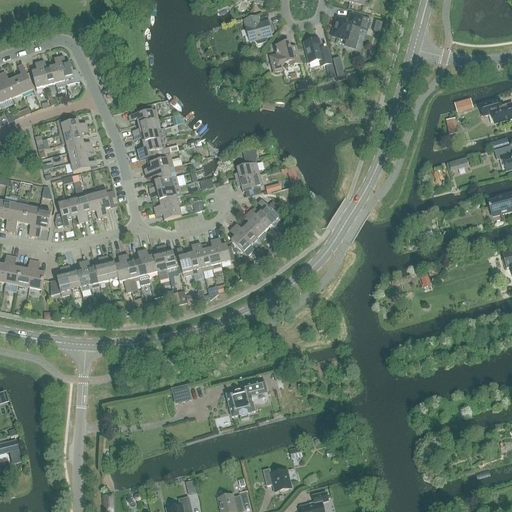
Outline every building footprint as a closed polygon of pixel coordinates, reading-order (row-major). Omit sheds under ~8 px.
[(337,18),(332,37),(347,41),(346,47),(357,50),(362,29),(369,31),(371,21),(363,18),(350,15),(348,22),(337,18)] [(257,18),(245,22),(246,28),(246,29),(250,43),(254,42),(256,45),(267,42),(268,38),(272,37),(268,23),(259,25),(257,18)] [(376,22),(374,33),(381,35),(384,24),(376,22)] [(309,65),(319,62),(320,68),(325,67),(331,65),(327,49),(321,51),(319,41),(304,44),(309,65)] [(290,50),(289,44),(275,47),(277,56),(273,57),(272,58),(271,59),(271,61),(273,71),(274,72),(277,73),(283,71),(282,66),(293,63),(294,66),(300,65),(296,48),(290,50)] [(334,59),(338,77),(346,75),(342,57),(334,59)] [(59,59),(65,83),(75,80),(71,64),(66,65),(64,58),(59,59)] [(56,85),(65,83),(59,59),(54,60),(56,68),(51,69),(56,85)] [(56,85),(51,69),(47,70),(45,63),(40,64),(46,88),(56,85)] [(36,90),(46,88),(40,64),(35,65),(37,72),(32,74),(36,90)] [(16,80),(22,96),(33,91),(23,66),(18,69),(22,78),(16,80)] [(22,96),(16,80),(9,83),(5,74),(1,76),(11,101),(22,96)] [(0,104),(0,105),(11,101),(1,76),(0,76),(0,104)] [(300,85),(296,86),(297,92),(307,90),(305,81),(299,82),(300,85)] [(473,110),(470,100),(454,105),(457,114),(473,110)] [(499,100),(479,106),(481,115),(491,113),(495,125),(511,120),(511,105),(501,108),(499,100)] [(262,110),(274,113),(276,107),(263,104),(262,110)] [(137,122),(138,126),(158,121),(156,111),(153,112),(151,106),(133,111),(135,117),(129,118),(130,123),(137,122)] [(177,116),(174,117),(176,127),(178,126),(184,125),(185,125),(177,116)] [(13,117),(6,119),(9,125),(15,122),(13,117)] [(60,137),(88,130),(86,125),(79,127),(78,122),(76,122),(75,118),(56,123),(60,137)] [(134,138),(158,132),(161,131),(158,121),(138,126),(139,131),(132,133),(134,138)] [(62,147),(83,141),(82,136),(89,135),(88,130),(60,137),(62,147)] [(143,145),(160,141),(158,132),(134,138),(135,142),(142,141),(143,145)] [(508,146),(507,138),(489,143),(491,151),(508,146)] [(169,149),(165,150),(163,140),(160,141),(143,145),(144,150),(137,152),(140,162),(149,160),(170,154),(169,149)] [(69,155),(92,149),(91,144),(84,146),(83,141),(66,146),(69,155)] [(511,151),(511,147),(494,152),(496,160),(502,159),(506,172),(511,170),(511,151)] [(71,165),(88,160),(87,156),(94,154),(92,149),(69,155),(71,165)] [(236,182),(260,176),(259,172),(264,171),(263,163),(257,165),(256,160),(257,160),(255,151),(242,154),(245,163),(246,163),(247,167),(237,170),(238,175),(234,176),(236,182)] [(169,170),(169,171),(174,169),(170,154),(149,160),(151,169),(144,171),(146,176),(169,170)] [(88,160),(71,165),(74,174),(97,168),(96,163),(89,165),(88,160)] [(455,162),(449,164),(452,172),(457,171),(455,162)] [(293,169),(287,170),(289,178),(297,176),(295,169),(295,168),(293,169)] [(172,180),(169,171),(169,170),(146,176),(147,181),(154,179),(155,184),(172,180)] [(260,176),(236,182),(238,189),(241,188),(243,193),(263,188),(260,176)] [(174,189),(179,188),(177,178),(172,180),(155,184),(156,189),(149,190),(150,195),(174,189)] [(72,179),(62,181),(64,187),(73,184),(72,179)] [(91,215),(87,198),(87,196),(83,196),(80,184),(74,186),(78,200),(84,224),(89,223),(87,216),(91,215)] [(267,195),(270,194),(279,191),(277,185),(266,188),(267,195)] [(160,203),(177,199),(182,197),(179,188),(174,189),(150,195),(152,200),(159,198),(160,203)] [(42,199),(53,201),(50,190),(44,189),(42,199)] [(96,191),(103,219),(108,218),(106,211),(111,210),(106,189),(96,191)] [(492,218),(511,212),(511,202),(511,194),(496,198),(497,201),(489,203),(492,218)] [(98,221),(103,219),(97,196),(87,198),(91,215),(96,214),(98,221)] [(155,214),(179,208),(177,199),(160,203),(161,208),(154,210),(155,214)] [(79,225),(84,224),(78,200),(68,203),(72,220),(77,218),(79,225)] [(260,214),(272,226),(272,227),(274,229),(281,222),(280,220),(279,219),(273,213),(277,210),(271,204),(268,208),(262,202),(258,205),(263,211),(260,214)] [(68,221),(72,220),(68,203),(58,205),(65,229),(70,228),(68,221)] [(196,215),(204,213),(201,203),(193,205),(196,215)] [(11,233),(16,206),(4,204),(1,220),(8,222),(6,232),(11,233)] [(24,225),(28,209),(16,206),(11,233),(16,234),(18,224),(24,225)] [(179,208),(155,214),(156,219),(164,217),(165,222),(182,218),(179,208)] [(34,237),(40,211),(28,209),(24,225),(31,227),(29,236),(34,237)] [(40,211),(34,237),(39,239),(41,229),(48,230),(51,214),(40,211)] [(272,226),(260,214),(256,217),(251,212),(248,216),(265,233),(272,226)] [(258,240),(265,233),(248,216),(244,219),(249,224),(246,228),(258,240)] [(258,240),(246,228),(242,231),(237,226),(233,229),(251,247),(258,240)] [(243,254),(251,247),(233,229),(230,233),(235,238),(231,242),(243,254)] [(430,229),(419,232),(421,240),(432,237),(430,229)] [(282,237),(275,244),(280,249),(287,242),(282,237)] [(234,251),(228,252),(227,246),(222,247),(220,240),(215,241),(221,265),(231,263),(231,262),(235,261),(234,254),(235,253),(234,251)] [(222,269),(221,265),(215,241),(210,243),(212,250),(207,251),(213,271),(222,269)] [(213,271),(207,251),(203,252),(201,245),(196,246),(202,270),(203,274),(213,271)] [(161,248),(167,272),(169,279),(179,276),(173,252),(168,254),(166,246),(161,248)] [(203,274),(202,270),(196,246),(191,247),(193,255),(188,256),(194,276),(203,274)] [(275,246),(269,252),(273,256),(279,250),(275,246)] [(158,274),(167,272),(161,248),(156,249),(158,256),(154,257),(158,274)] [(183,275),(184,279),(194,276),(188,256),(184,257),(182,250),(177,251),(183,275)] [(158,274),(154,257),(149,258),(147,251),(142,253),(148,276),(158,274)] [(511,251),(502,254),(506,270),(511,269),(511,271),(511,251)] [(149,280),(148,276),(142,253),(137,254),(139,261),(134,262),(139,279),(140,282),(149,280)] [(139,279),(134,262),(130,263),(128,256),(123,257),(132,293),(137,291),(135,283),(140,282),(139,279)] [(0,283),(6,284),(11,258),(6,257),(4,267),(0,266),(0,283)] [(118,280),(115,267),(114,263),(110,265),(108,257),(103,259),(109,283),(118,280)] [(132,293),(129,281),(123,257),(118,259),(120,266),(115,267),(118,280),(119,284),(123,283),(126,294),(132,293)] [(18,287),(21,271),(15,269),(17,259),(11,258),(6,284),(18,287)] [(100,285),(109,283),(103,259),(98,260),(100,267),(95,268),(99,285),(100,285)] [(30,289),(35,263),(30,262),(28,272),(21,271),(18,287),(30,289)] [(99,285),(95,268),(90,269),(89,262),(86,263),(84,263),(90,287),(91,291),(100,288),(100,285),(99,285)] [(35,263),(30,289),(42,292),(45,275),(38,274),(40,264),(35,263)] [(91,291),(90,287),(84,263),(79,265),(81,272),(76,273),(80,290),(81,293),(91,291)] [(80,290),(76,273),(71,274),(70,267),(65,268),(71,292),(80,290)] [(72,296),(71,292),(65,268),(60,269),(62,277),(57,278),(58,281),(51,283),(51,297),(61,295),(62,298),(72,296)] [(427,276),(421,278),(424,288),(431,286),(427,276)] [(225,286),(217,288),(219,295),(220,295),(227,293),(226,291),(225,286)] [(185,293),(173,296),(174,297),(176,307),(188,304),(185,293)] [(174,297),(164,299),(166,308),(167,309),(176,307),(174,297)] [(189,306),(199,303),(198,297),(188,299),(189,306)] [(164,299),(155,301),(157,309),(166,307),(164,299)] [(155,303),(145,306),(147,313),(157,310),(155,303)] [(94,305),(85,308),(88,317),(96,315),(94,305)] [(145,306),(136,308),(138,315),(147,313),(145,306)] [(86,311),(76,313),(77,319),(87,317),(86,311)] [(242,392),(227,396),(231,413),(232,419),(240,417),(241,419),(249,417),(248,415),(255,413),(253,407),(251,398),(253,397),(264,395),(267,394),(264,382),(241,388),(242,392)] [(174,391),(172,391),(176,405),(192,401),(189,387),(174,391)] [(0,405),(8,403),(5,393),(0,394),(0,405)] [(16,442),(0,445),(0,455),(9,454),(12,466),(22,464),(18,451),(16,442)] [(301,451),(290,454),(292,460),(303,458),(301,451)] [(271,475),(270,470),(263,472),(267,488),(273,486),(275,494),(291,490),(287,471),(271,475)] [(477,480),(490,477),(488,470),(475,474),(477,480)] [(301,511),(323,511),(322,504),(328,502),(326,494),(313,497),(315,505),(300,508),(301,511)] [(234,499),(233,496),(218,500),(220,511),(243,511),(240,497),(234,499)] [(480,497),(475,501),(481,507),(486,503),(480,497)] [(166,511),(191,511),(188,499),(179,501),(180,507),(166,510),(166,511)]
